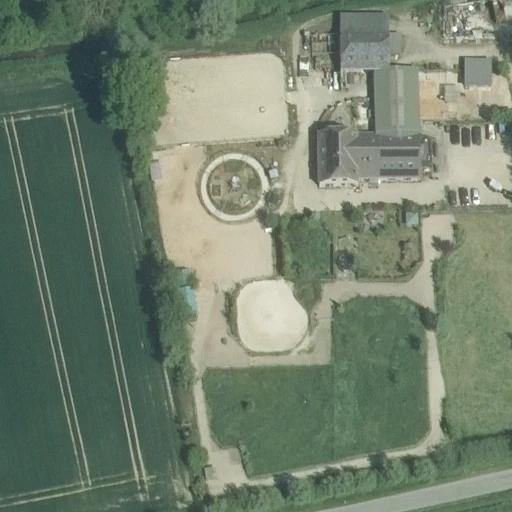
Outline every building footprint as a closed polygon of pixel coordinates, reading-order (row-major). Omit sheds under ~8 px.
[(341,20),(341,38),(387,38),(387,20),(341,20)] [(341,38),(340,38),(341,75),(376,75),(389,74),(388,59),(388,38),(387,38),(341,38)] [(399,38),(388,38),(388,59),(399,59),(399,38)] [(490,89),(490,64),(465,64),(465,88),(490,89)] [(377,139),(356,140),(357,187),(418,186),(414,74),(389,74),(376,75),(376,92),(377,139)] [(356,140),(356,139),(319,139),(320,189),(357,188),(357,187),(356,140)]
